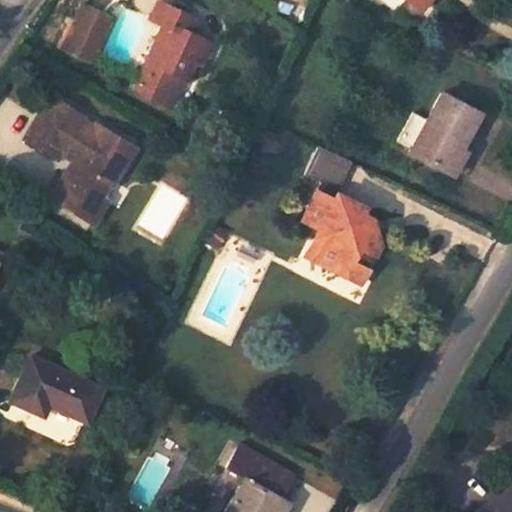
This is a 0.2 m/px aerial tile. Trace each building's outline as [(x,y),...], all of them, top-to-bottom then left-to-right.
[(152,22),(135,60),(144,64),(168,74),(177,78),(184,62),(190,64),(200,42),(181,33),(187,19),(145,0),(138,17),(152,22)] [(399,0),(417,13),(427,0),(399,0)] [(80,57),(100,17),(74,4),(54,45),(80,57)] [(144,64),(135,60),(123,88),(132,92),(144,64)] [(168,74),(144,64),(132,92),(154,103),(168,74)] [(440,164),(451,142),(455,143),(471,104),(433,88),(421,117),(408,146),(407,149),(440,164)] [(67,157),(67,160),(63,167),(61,165),(43,194),(85,220),(99,198),(90,193),(99,179),(102,181),(124,149),(73,117),(75,114),(46,95),(20,137),(36,147),(41,140),(50,146),(67,157)] [(421,117),(407,110),(394,141),(408,146),(421,117)] [(36,147),(45,153),(50,146),(41,140),(36,147)] [(313,222),(307,236),(321,243),(315,259),(340,271),(344,260),(361,268),(373,241),(368,227),(361,225),(366,215),(356,210),(359,204),(330,190),(343,157),(306,141),(297,170),(314,177),(297,215),(313,222)] [(451,169),(462,146),(455,143),(451,142),(440,164),(451,169)] [(315,259),(321,243),(307,236),(300,252),(315,259)] [(361,268),(344,260),(340,271),(356,279),(361,268)] [(27,358),(7,403),(40,418),(46,408),(83,425),(99,391),(27,358)] [(222,511),(265,511),(273,496),(286,471),(232,445),(221,469),(239,478),(222,511)] [(511,511),(511,487),(474,511),(511,511)] [(277,511),(283,501),(273,496),(265,511),(277,511)]
